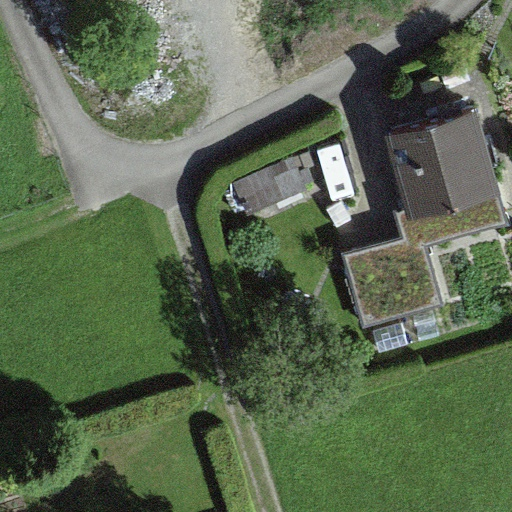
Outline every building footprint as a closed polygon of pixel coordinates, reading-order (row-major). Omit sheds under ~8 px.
[(481,104),(386,133),(411,215),(506,186),(481,104)] [(321,170),(345,224),(369,213),(344,159),(321,170)] [(235,183),(246,214),(302,193),(291,162),(235,183)] [(400,312),(433,303),(416,246),(383,256),(400,312)] [(111,441),(120,467),(179,448),(170,422),(111,441)]
